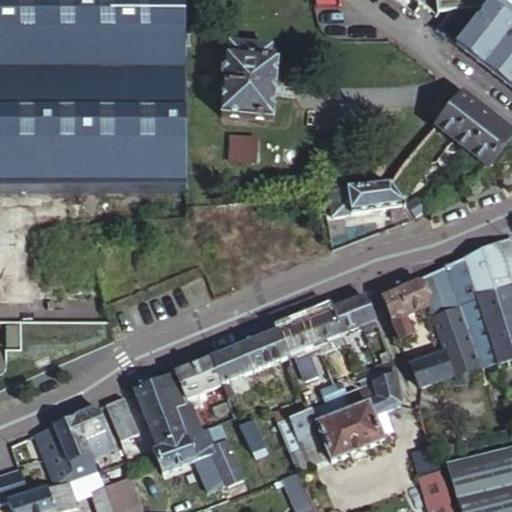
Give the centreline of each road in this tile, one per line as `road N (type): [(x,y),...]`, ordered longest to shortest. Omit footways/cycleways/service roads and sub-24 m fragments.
road 1 (residential): [(0,427),(81,393),(127,361),(511,212)]
road 2 (residential): [(511,114),(364,0)]
